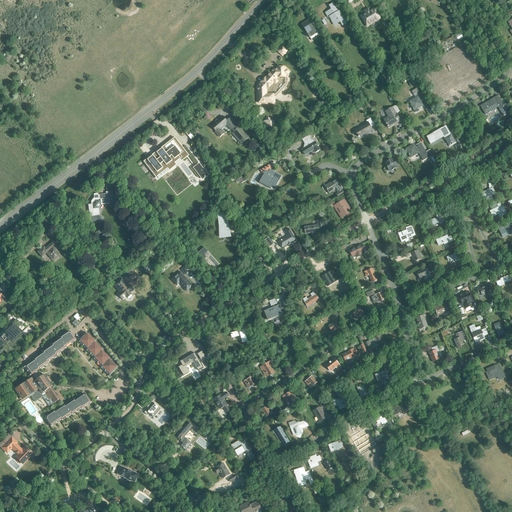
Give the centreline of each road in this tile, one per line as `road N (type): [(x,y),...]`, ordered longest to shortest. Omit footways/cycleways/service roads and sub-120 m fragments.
road 1 (residential): [(400,314),(243,404),(240,413),(269,463),(276,462),(416,383)]
road 2 (residential): [(0,225),(196,71),(262,0)]
road 3 (residential): [(147,357),(366,221)]
road 4 (residential): [(351,174),(511,71)]
road 5 (residential): [(366,221),(511,134)]
road 6 (residential): [(147,357),(126,366),(79,310),(37,351)]
road 7 (residential): [(197,511),(103,431)]
